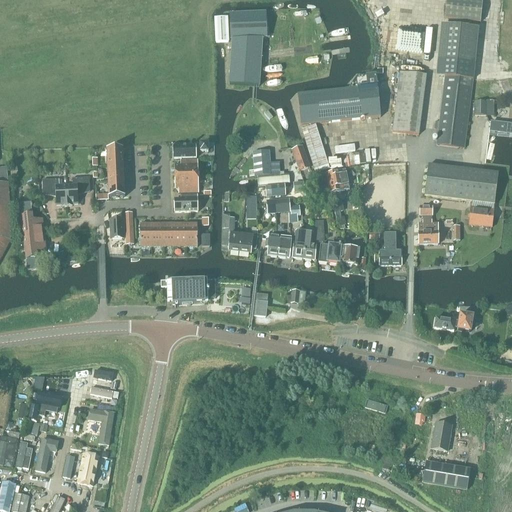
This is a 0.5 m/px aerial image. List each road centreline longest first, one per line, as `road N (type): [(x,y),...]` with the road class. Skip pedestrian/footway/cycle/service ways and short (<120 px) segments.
road 1 (tertiary): [(511,387),(168,331)]
road 2 (unclassified): [(188,511),(239,482),(302,468),(372,478),(432,511)]
road 3 (tertiary): [(131,511),(168,331)]
road 4 (residential): [(101,329),(100,211),(137,209)]
